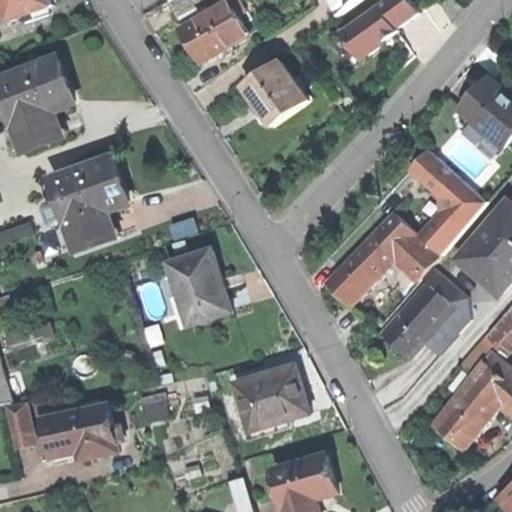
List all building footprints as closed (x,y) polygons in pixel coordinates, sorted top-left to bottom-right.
[(0,0),(0,2),(6,1),(13,19),(25,15),(37,11),(55,4),(53,0),(0,0)] [(171,0),(170,0),(180,18),(207,3),(205,0),(171,0)] [(232,0),(234,2),(245,22),(254,18),(243,0),(232,0)] [(339,15),(344,12),(337,0),(331,0),(333,4),(339,15)] [(337,0),(344,12),(361,0),(337,0)] [(389,0),(345,32),(364,58),(388,41),(387,40),(394,34),(402,29),(400,26),(423,10),(415,0),(389,0)] [(213,13),(186,28),(195,45),(204,61),(222,51),(233,45),(252,34),(245,22),(234,2),(213,13)] [(180,18),(186,28),(213,13),(207,3),(180,18)] [(39,18),(37,11),(25,15),(28,23),(39,18)] [(236,49),(233,45),(222,51),(224,56),(236,49)] [(62,57),(2,81),(16,114),(30,150),(64,137),(53,109),(78,99),(69,77),(62,57)] [(264,109),(277,126),(313,100),(303,86),(296,77),(284,60),(248,86),(264,109)] [(303,72),(296,77),(303,86),(310,81),(303,72)] [(495,76),(483,90),(487,93),(499,79),(495,76)] [(477,97),(466,109),(493,133),(497,129),(511,142),(511,140),(511,90),(499,79),(487,93),(483,90),(477,97)] [(0,94),(9,117),(16,114),(2,81),(0,81),(0,94)] [(507,146),(511,142),(497,129),(493,133),(507,146)] [(409,153),(416,160),(428,149),(421,142),(409,153)] [(445,211),(424,235),(445,254),(492,203),(432,148),(413,169),(444,197),(444,205),(445,211)] [(117,157),(57,179),(63,196),(72,222),(82,249),(117,237),(107,208),(113,206),(131,199),(124,179),(117,157)] [(65,225),(72,222),(63,196),(56,198),(57,201),(64,222),(65,225)] [(511,200),(462,259),(468,264),(494,286),(511,265),(511,200)] [(58,224),(64,222),(57,201),(50,203),(49,207),(54,222),(58,224)] [(123,235),(113,206),(107,208),(117,237),(123,235)] [(399,212),(378,235),(400,255),(410,244),(421,232),(399,212)] [(424,235),(421,232),(410,244),(434,265),(445,254),(424,235)] [(342,294),(354,305),(396,259),(400,255),(378,235),(332,285),(342,294)] [(434,265),(410,244),(400,255),(396,259),(420,281),(425,276),(434,265)] [(216,250),(174,263),(183,293),(193,325),(236,311),(226,281),(216,250)] [(494,293),(497,289),(494,286),(468,264),(464,268),(494,293)] [(425,276),(432,282),(458,305),(448,317),(427,341),(443,355),(475,318),(472,298),(434,265),(425,276)] [(504,295),(511,285),(511,265),(494,286),(497,289),(500,291),(504,295)] [(432,282),(422,295),(448,317),(458,305),(432,282)] [(188,327),(193,325),(183,293),(178,295),(188,327)] [(422,295),(387,335),(399,345),(413,357),(427,341),(448,317),(422,295)] [(511,311),(491,335),(506,348),(511,341),(511,311)] [(12,334),(16,347),(56,334),(52,322),(12,334)] [(511,367),(498,356),(491,365),(511,381),(511,367)] [(0,402),(13,399),(0,357),(0,402)] [(300,365),(240,383),(249,415),(254,431),(294,419),(314,412),(306,386),(300,365)] [(511,381),(491,365),(477,382),(504,404),(511,393),(511,381)] [(477,382),(442,426),(468,448),(491,420),(504,404),(477,382)] [(30,402),(9,406),(18,447),(39,443),(30,402)] [(113,405),(48,418),(54,447),(56,457),(82,452),(98,448),(100,457),(123,452),(121,442),(118,427),(113,405)] [(296,427),(294,419),(254,431),(249,415),(244,416),(252,441),(296,427)] [(126,425),(118,427),(121,442),(129,440),(126,425)] [(84,460),(100,457),(98,448),(82,452),(84,460)] [(328,455),(277,471),(289,511),(323,511),(319,499),(340,493),(328,455)] [(240,506),(241,511),(256,511),(254,502),(240,506)]
